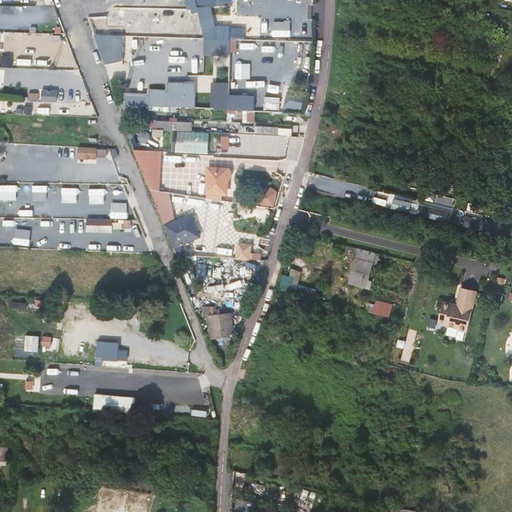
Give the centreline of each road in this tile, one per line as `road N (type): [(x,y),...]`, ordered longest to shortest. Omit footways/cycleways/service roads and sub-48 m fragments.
road 1 (unclassified): [(63,0),(225,397)]
road 2 (unclassified): [(324,0),(318,93),(225,397)]
